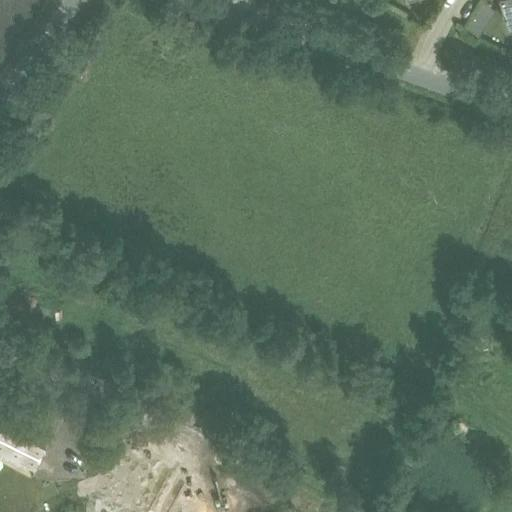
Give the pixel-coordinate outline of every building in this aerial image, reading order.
[(511,0),(500,0),(506,23),(511,21),(511,0)] [(0,316),(2,312),(25,323),(38,299),(0,279),(0,316)] [(106,351),(101,366),(123,373),(128,357),(125,356),(106,350),(106,351)] [(2,426),(0,431),(0,450),(34,467),(44,447),(2,426)] [(117,458),(103,486),(156,511),(166,511),(180,483),(153,470),(150,475),(117,458)]
